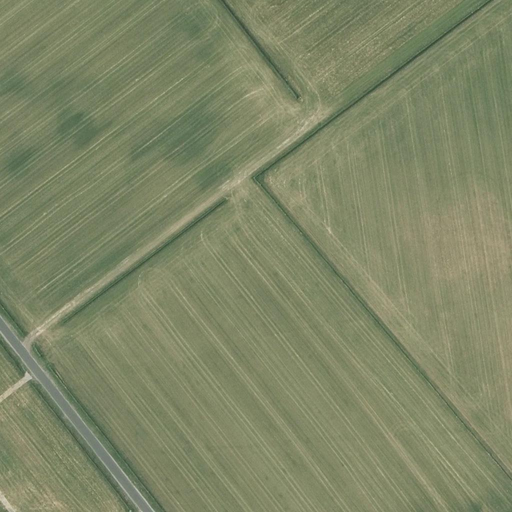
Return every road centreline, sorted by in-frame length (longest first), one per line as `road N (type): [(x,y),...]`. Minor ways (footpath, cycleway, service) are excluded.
road 1 (track): [(21,350),(316,120)]
road 2 (tertiary): [(148,511),(0,322)]
